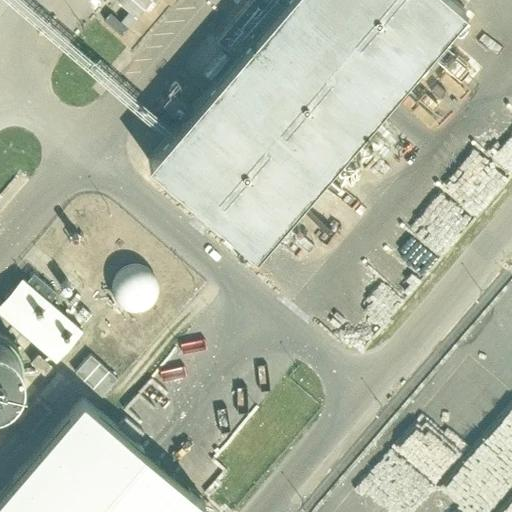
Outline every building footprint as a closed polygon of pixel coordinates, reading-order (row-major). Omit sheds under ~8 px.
[(111,24),(122,12),(107,0),(97,0),(92,7),(111,24)] [(456,0),(282,0),(148,157),(255,249),(464,7),(456,0)] [(454,216),(503,187),(472,183),(478,179),(482,180),(497,171),(479,169),(479,165),(476,165),(463,173),(450,152),(449,160),(437,167),(435,184),(428,183),(423,175),(432,169),(427,161),(429,148),(409,160),(408,167),(421,189),(435,191),(447,183),(448,177),(455,188),(442,196),(454,216)] [(375,206),(312,274),(367,326),(431,258),(375,206)] [(119,305),(128,309),(137,309),(145,305),(152,300),(156,292),(158,284),(155,273),(149,265),(139,260),(128,259),(118,263),(111,270),(108,279),(108,289),(112,298),(119,305)] [(74,299),(62,312),(16,270),(0,288),(0,310),(48,355),(87,312),(74,299)] [(0,387),(7,385),(17,377),(23,367),(25,355),(22,343),(16,333),(7,325),(0,322),(0,387)] [(0,487),(0,511),(191,511),(203,498),(80,393),(0,487)]
